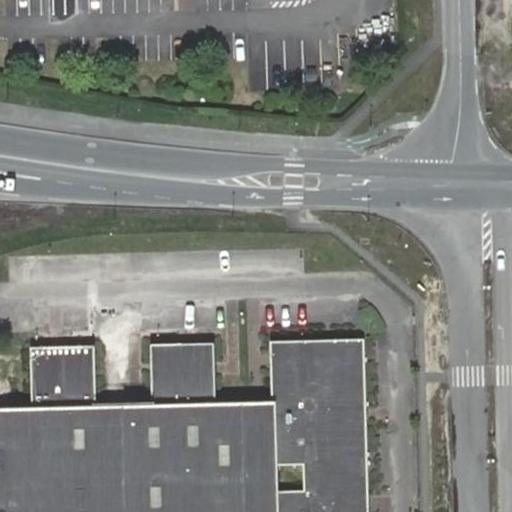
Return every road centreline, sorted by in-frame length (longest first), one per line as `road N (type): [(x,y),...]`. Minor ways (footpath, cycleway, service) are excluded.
road 1 (secondary): [(366,184),(320,167),(214,167),(0,138)]
road 2 (unclassified): [(464,185),(473,511)]
road 3 (secondary): [(131,185),(322,197),(366,184)]
road 4 (unclassified): [(459,0),(464,185)]
road 5 (secondary): [(0,161),(131,185)]
road 6 (trunk): [(0,184),(131,185)]
